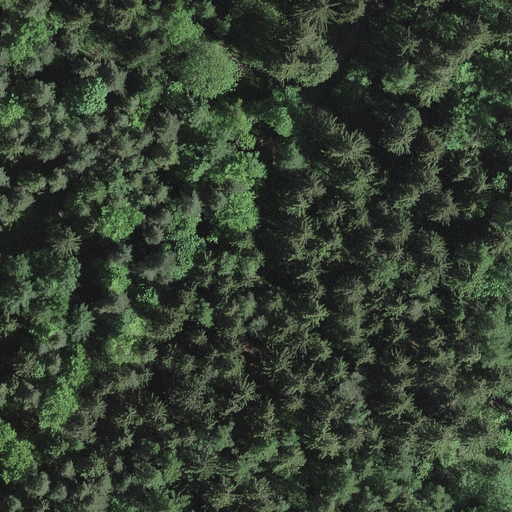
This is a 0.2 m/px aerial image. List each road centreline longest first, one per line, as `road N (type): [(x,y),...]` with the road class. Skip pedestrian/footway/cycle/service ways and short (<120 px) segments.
road 1 (track): [(0,470),(250,168)]
road 2 (track): [(250,168),(243,458)]
road 3 (track): [(293,115),(382,0)]
